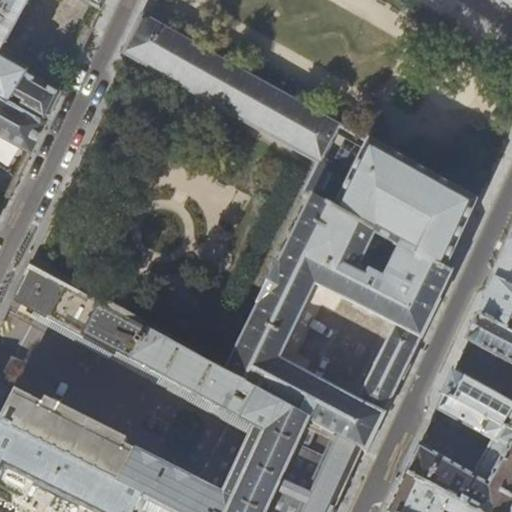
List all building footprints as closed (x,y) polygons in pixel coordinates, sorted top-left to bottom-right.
[(0,0),(0,92),(2,94),(46,119),(60,90),(22,68),(24,65),(0,51),(0,45),(23,0),(90,0),(101,5),(103,0),(0,0)] [(227,370),(224,369),(222,373),(361,450),(366,452),(399,384),(453,274),(445,269),(476,203),(142,15),(132,37),(123,54),(127,56),(128,55),(318,164),(304,194),(313,199),(263,298),(262,297),(259,302),(261,303),(227,370)] [(0,132),(31,150),(46,119),(2,94),(0,92),(0,132)] [(511,244),(503,265),(479,317),(511,334),(511,244)] [(332,511),(361,450),(222,373),(29,267),(13,299),(110,351),(111,350),(253,427),(222,495),(0,383),(0,424),(174,511),(332,511)] [(443,394),(442,396),(511,433),(511,334),(479,317),(468,342),(511,366),(511,406),(453,373),(448,384),(443,394)] [(420,447),(407,475),(476,511),(511,511),(511,433),(442,396),(436,410),(492,442),(474,477),(420,447)] [(174,511),(0,424),(0,511),(174,511)] [(398,494),(389,511),(476,511),(407,475),(398,494)]
